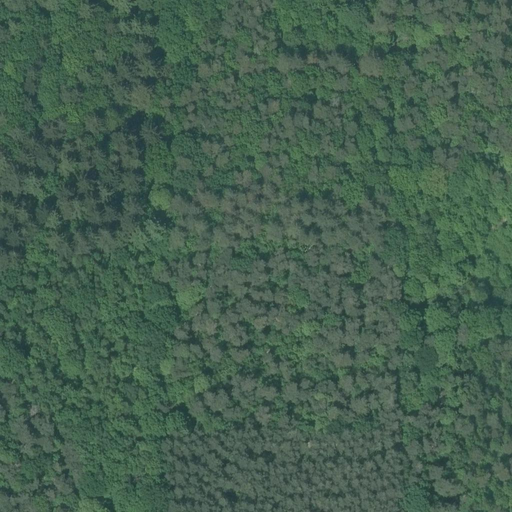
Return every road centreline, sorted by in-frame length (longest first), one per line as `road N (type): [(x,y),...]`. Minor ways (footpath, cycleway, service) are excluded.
road 1 (track): [(152,0),(157,511)]
road 2 (track): [(401,511),(393,45)]
road 3 (track): [(115,511),(0,372)]
road 4 (track): [(152,4),(0,29)]
